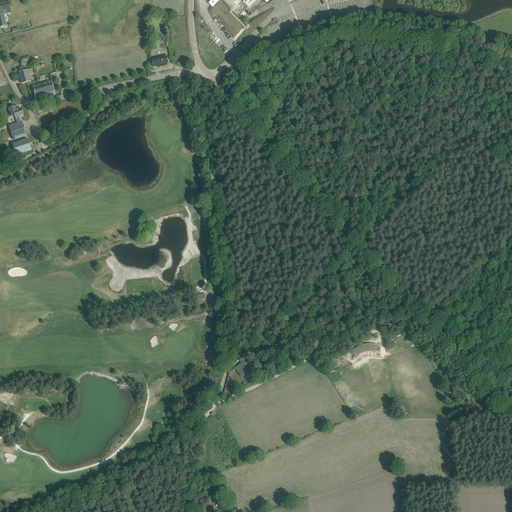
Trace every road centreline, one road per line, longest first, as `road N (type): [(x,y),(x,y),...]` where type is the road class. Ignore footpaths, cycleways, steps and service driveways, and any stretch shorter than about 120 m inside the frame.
road 1 (unclassified): [(511,414),(211,76)]
road 2 (track): [(214,403),(224,373),(226,303),(204,69)]
road 3 (track): [(214,403),(414,317)]
road 4 (unclassified): [(27,104),(204,69)]
road 5 (track): [(386,35),(350,30),(223,66)]
road 6 (track): [(87,511),(111,476),(204,415)]
road 7 (track): [(511,62),(462,45),(386,35)]
